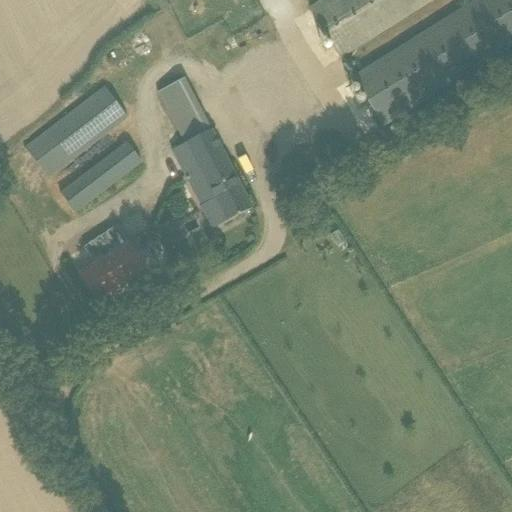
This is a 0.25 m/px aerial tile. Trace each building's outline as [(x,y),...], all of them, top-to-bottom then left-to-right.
[(327,0),(310,11),(340,59),(433,0),(327,0)] [(511,0),(478,0),(353,79),(384,127),(511,46),(511,0)] [(184,140),(212,125),(185,77),(158,92),(184,140)] [(25,149),(48,179),(128,119),(105,89),(25,149)] [(211,131),(185,145),(172,152),(213,230),(252,210),(211,131)] [(75,214),(142,163),(127,144),(60,195),(75,214)] [(146,271),(129,244),(128,244),(79,275),(99,305),(115,295),(113,292),(146,271)]
